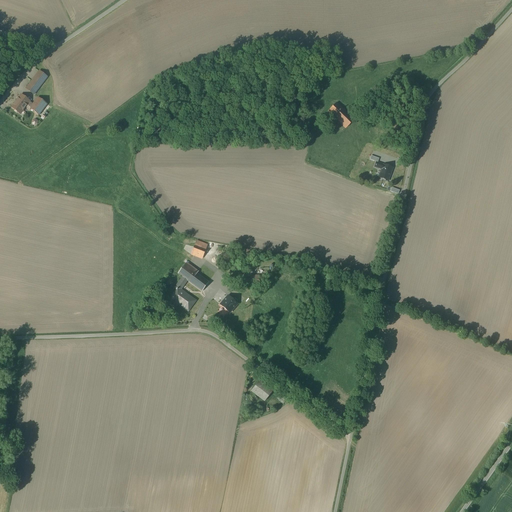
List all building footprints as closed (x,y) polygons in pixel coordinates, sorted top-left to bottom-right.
[(39,71),(24,89),(34,97),(49,78),(39,71)] [(20,95),(10,108),(20,116),(26,109),(31,102),(20,95)] [(48,105),(37,98),(33,103),(31,102),(26,109),(39,118),(48,105)] [(337,101),(326,112),(344,131),(355,120),(337,101)] [(393,168),(375,162),(373,169),(380,172),(378,179),(388,183),(393,168)] [(194,243),(190,255),(203,260),(207,247),(194,243)] [(185,264),(177,274),(181,277),(175,286),(178,288),(181,291),(188,282),(202,292),(209,282),(185,264)] [(265,275),(250,276),(251,287),(265,286),(265,275)] [(170,300),(188,314),(197,302),(181,291),(178,288),(170,300)] [(232,290),(218,306),(229,314),(242,298),(232,290)] [(258,382),(250,391),(264,402),(272,393),(258,382)] [(340,403),(331,414),(338,419),(346,408),(340,403)]
